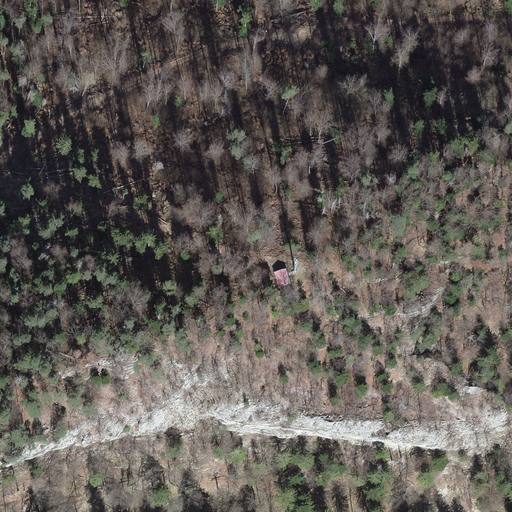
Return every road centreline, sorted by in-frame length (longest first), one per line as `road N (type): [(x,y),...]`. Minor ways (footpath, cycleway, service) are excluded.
road 1 (track): [(0,159),(145,78),(239,43),(335,26),(511,21)]
road 2 (track): [(283,261),(47,182),(0,177)]
